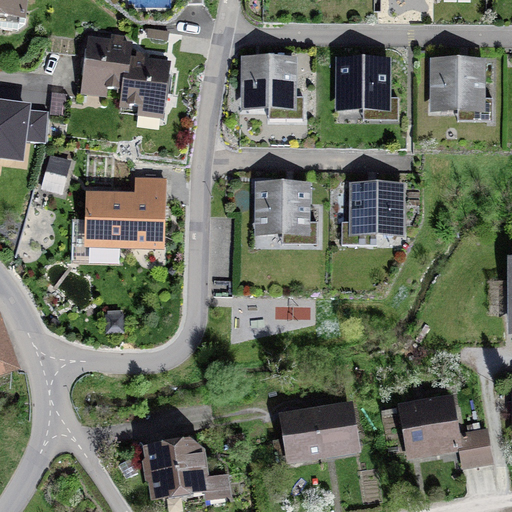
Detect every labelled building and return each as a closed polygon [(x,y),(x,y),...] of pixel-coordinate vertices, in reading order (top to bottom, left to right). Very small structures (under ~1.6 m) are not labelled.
[(0,0),(0,26),(18,28),(21,0),(0,0)] [(146,26),(141,40),(168,50),(173,36),(146,26)] [(51,35),(47,54),(58,57),(62,38),(51,35)] [(62,38),(58,57),(69,59),(74,40),(62,38)] [(75,101),(117,106),(122,67),(124,49),(83,43),(75,101)] [(290,65),(236,66),(236,123),(291,122),(290,65)] [(164,72),(122,67),(117,106),(115,119),(157,125),(164,72)] [(384,67),(330,67),(330,122),(384,121),(384,67)] [(478,67),(425,67),(425,123),(478,123),(478,67)] [(0,162),(26,165),(28,141),(47,142),(50,107),(0,102),(0,162)] [(64,194),(74,159),(52,153),(42,188),(64,194)] [(168,181),(136,180),(135,194),(86,192),(85,249),(165,252),(168,181)] [(305,190),(250,190),(250,246),(305,246),(305,190)] [(398,190),(344,190),(344,250),(398,249),(398,190)] [(511,268),(501,269),(503,348),(511,347),(511,268)] [(0,384),(9,382),(0,358),(0,384)] [(401,468),(454,460),(451,440),(445,404),(392,413),(401,468)] [(345,410),(270,422),(278,473),(353,461),(345,410)] [(483,435),(451,440),(454,460),(457,478),(490,473),(483,435)] [(242,436),(224,439),(226,452),(244,450),(242,436)] [(185,451),(134,459),(141,511),(152,511),(204,504),(201,487),(198,463),(185,451)] [(221,484),(201,487),(205,511),(225,507),(221,484)]
